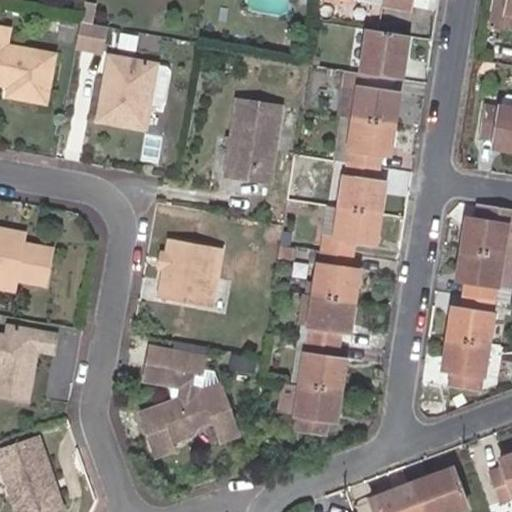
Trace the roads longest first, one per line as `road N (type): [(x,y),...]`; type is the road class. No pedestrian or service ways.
road 1 (residential): [(0,173),(103,190),(135,229),(110,414),(128,511)]
road 2 (residential): [(436,175),(396,446)]
road 3 (residential): [(461,0),(436,175)]
road 4 (residential): [(396,446),(265,496)]
road 5 (residential): [(396,446),(511,402)]
